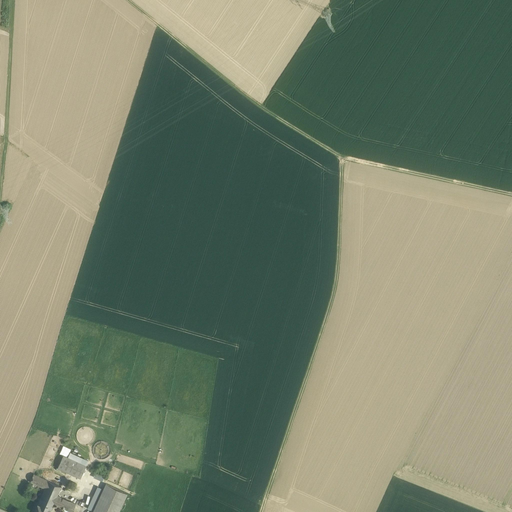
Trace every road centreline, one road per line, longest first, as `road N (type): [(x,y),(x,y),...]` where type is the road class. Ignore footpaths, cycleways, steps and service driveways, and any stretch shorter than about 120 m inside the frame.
road 1 (track): [(126,0),(269,112),(343,156),(511,193)]
road 2 (track): [(343,156),(335,290),(260,511)]
road 3 (track): [(0,196),(13,0)]
